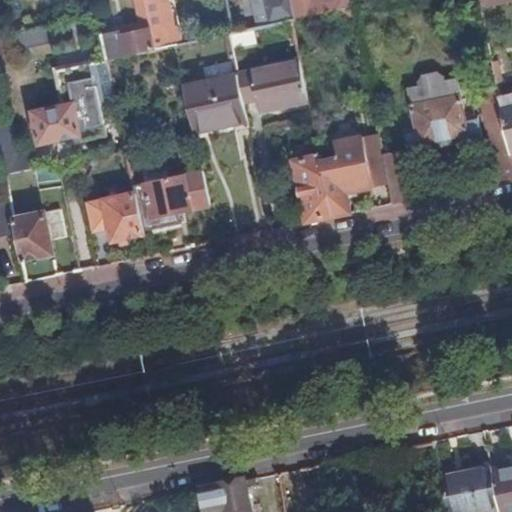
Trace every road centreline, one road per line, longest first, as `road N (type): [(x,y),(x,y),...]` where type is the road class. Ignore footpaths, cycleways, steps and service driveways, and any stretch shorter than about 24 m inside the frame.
road 1 (residential): [(0,313),(511,206)]
road 2 (residential): [(511,403),(0,509)]
